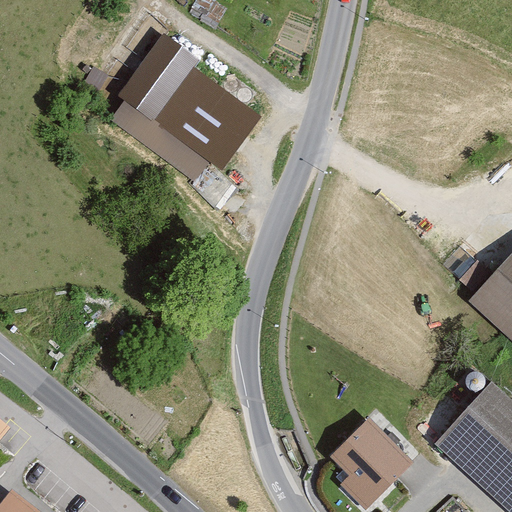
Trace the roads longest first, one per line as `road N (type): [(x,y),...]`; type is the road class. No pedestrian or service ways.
road 1 (tertiary): [(345,0),(311,141),(248,314),(248,368),(262,439),(297,511)]
road 2 (unknown): [(311,141),(246,63),(162,6),(145,3),(102,47)]
road 3 (tertiary): [(183,511),(0,355)]
